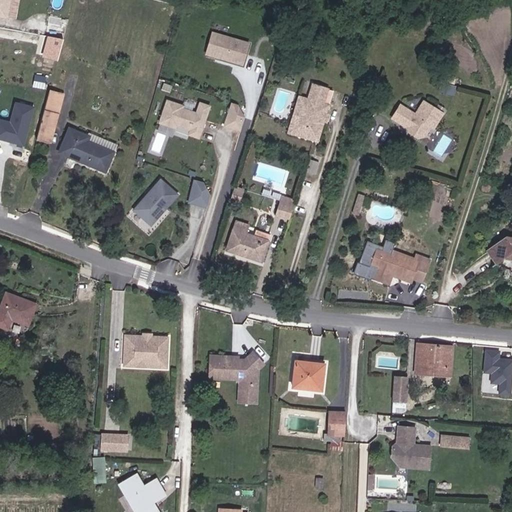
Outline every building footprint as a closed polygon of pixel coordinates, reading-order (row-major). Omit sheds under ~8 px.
[(266,45),(270,33),(262,30),(258,42),(266,45)] [(245,64),(252,43),(216,31),(209,52),(245,64)] [(59,59),(63,40),(48,36),(43,56),(59,59)] [(317,85),(312,100),(303,97),(293,134),(296,135),(323,142),(333,106),(328,104),(332,90),(317,85)] [(54,141),(62,112),(68,91),(54,87),(48,108),(39,137),(54,141)] [(198,134),(210,103),(200,99),(196,109),(182,104),(183,101),(167,95),(159,117),(175,123),(176,120),(190,125),(188,130),(198,134)] [(21,144),(33,106),(15,101),(9,121),(0,117),(0,137),(8,140),(9,137),(14,139),(13,141),(21,144)] [(237,104),(231,102),(222,125),(238,131),(243,117),(237,104)] [(419,116),(404,106),(396,118),(405,125),(406,123),(412,127),(413,133),(421,138),(427,138),(433,128),(436,130),(446,115),(428,103),(419,116)] [(88,141),(90,136),(72,127),(61,150),(105,171),(114,153),(88,141)] [(317,175),(321,163),(314,160),(310,172),(317,175)] [(195,178),(188,202),(206,207),(213,184),(195,178)] [(179,197),(163,182),(135,211),(148,223),(153,218),(164,207),(167,210),(179,197)] [(229,202),(239,205),(244,188),(234,185),(229,202)] [(293,219),(298,203),(282,197),(276,213),(293,219)] [(167,210),(164,207),(153,218),(148,223),(152,226),(167,210)] [(238,223),(229,251),(263,262),(271,234),(259,231),(257,238),(249,236),(251,228),(238,223)] [(499,264),(510,258),(510,237),(484,250),(499,264)] [(414,260),(377,248),(370,269),(375,271),(381,282),(392,276),(412,283),(413,279),(422,282),(430,260),(416,255),(414,260)] [(381,282),(375,271),(372,279),(381,282)] [(390,285),(392,276),(381,282),(390,285)] [(39,304),(7,293),(0,310),(0,328),(9,332),(14,321),(31,327),(39,304)] [(169,368),(171,338),(129,336),(128,356),(153,358),(152,367),(169,368)] [(453,346),(422,344),(420,375),(452,377),(453,346)] [(486,347),(484,373),(490,373),(489,391),(511,393),(511,357),(500,356),(501,348),(486,347)] [(250,391),(252,368),(258,363),(248,351),(239,358),(227,357),(227,355),(205,353),(203,375),(231,377),(234,381),(233,389),(236,393),(247,394),(250,391)] [(152,367),(153,358),(128,356),(127,365),(152,367)] [(331,361),(294,357),(290,388),(328,391),(331,361)] [(408,414),(410,383),(411,377),(396,377),(395,382),(393,412),(408,414)] [(249,402),(250,391),(247,394),(236,393),(233,389),(232,400),(249,402)] [(343,436),(343,433),(344,414),(326,413),(324,430),(324,435),(319,435),(318,445),(342,445),(343,436)] [(431,467),(433,445),(416,443),(418,426),(401,425),(400,436),(401,436),(401,440),(395,445),(394,455),(398,456),(398,459),(411,461),(410,465),(431,467)] [(101,451),(129,451),(129,432),(102,432),(101,451)] [(471,446),(471,436),(444,434),(443,444),(471,446)] [(105,455),(93,457),(96,482),(108,481),(105,455)] [(163,511),(157,500),(148,486),(141,472),(126,480),(144,511),(163,511)] [(169,493),(161,479),(148,486),(157,500),(169,493)]
